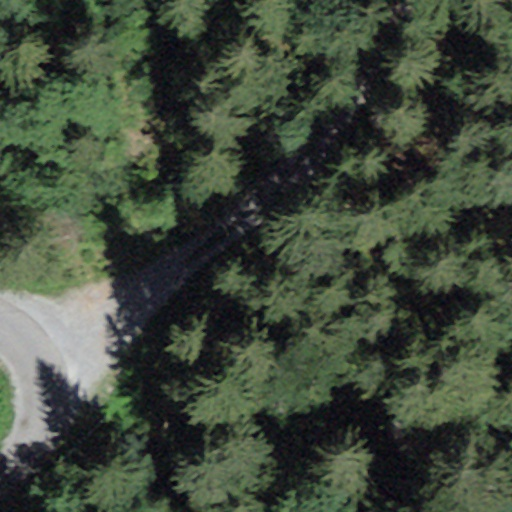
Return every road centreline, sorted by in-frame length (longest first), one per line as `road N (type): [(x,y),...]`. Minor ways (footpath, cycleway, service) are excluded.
road 1 (track): [(394,0),(316,129),(270,178),(128,312),(42,368)]
road 2 (residential): [(0,324),(26,341),(48,391),(47,413),(22,469),(0,487)]
